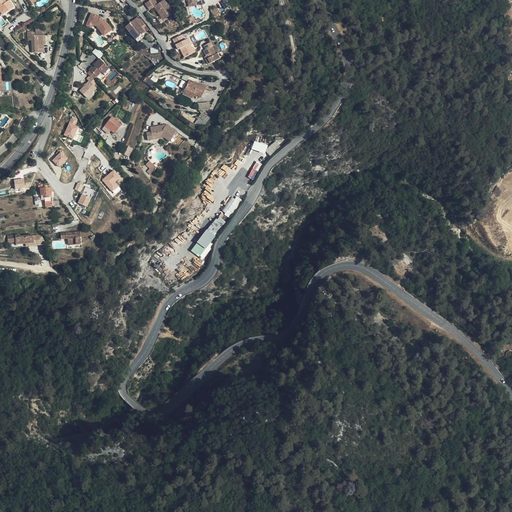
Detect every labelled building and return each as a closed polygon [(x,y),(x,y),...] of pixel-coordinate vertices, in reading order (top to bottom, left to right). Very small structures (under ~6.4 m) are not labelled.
[(7,2),(5,0),(0,0),(0,10),(3,14),(13,7),(9,0),(7,2)] [(156,0),(151,0),(146,4),(150,10),(155,7),(160,15),(163,19),(167,16),(168,18),(175,13),(166,0),(165,0),(159,4),(156,0)] [(122,15),(108,11),(107,12),(105,18),(121,22),(122,15)] [(99,16),(91,13),(88,21),(92,23),(96,24),(104,34),(111,29),(102,20),(103,19),(99,16)] [(144,25),(139,17),(130,22),(125,25),(134,39),(144,33),(140,27),(144,25)] [(31,35),(31,32),(27,32),(27,40),(31,40),(32,52),(38,52),(38,49),(43,49),(43,44),(43,35),(42,35),(36,35),(31,35)] [(183,40),(181,36),(173,39),(176,44),(183,40)] [(191,43),(189,38),(176,45),(178,50),(181,48),(182,50),(182,51),(185,57),(193,53),(191,49),(192,48),(190,44),(191,43)] [(213,46),(211,42),(204,46),(206,49),(204,51),(207,56),(208,58),(206,59),(209,64),(220,58),(217,53),(216,54),(212,47),(213,46)] [(100,58),(104,54),(97,47),(93,51),(100,58)] [(109,68),(100,59),(96,62),(97,63),(95,66),(93,67),(92,66),(89,70),(90,70),(88,73),(91,76),(88,79),(89,81),(80,91),(87,98),(96,88),(93,85),(96,82),(93,79),(96,76),(97,77),(101,81),(112,70),(109,68)] [(201,97),(206,86),(199,83),(198,84),(189,80),(185,89),(194,94),(201,97)] [(194,94),(185,89),(183,93),(192,98),(194,94)] [(210,102),(198,103),(199,110),(211,109),(210,102)] [(202,112),(196,121),(205,126),(211,117),(202,112)] [(116,119),(112,116),(110,120),(103,129),(108,133),(111,130),(115,133),(122,124),(117,120),(118,119),(117,118),(116,119)] [(110,120),(107,118),(98,129),(100,131),(101,131),(103,129),(110,120)] [(74,139),(80,126),(70,122),(64,135),(74,139)] [(147,139),(152,138),(152,135),(158,135),(161,134),(170,140),(176,146),(184,136),(177,130),(167,123),(167,124),(165,126),(162,124),(150,126),(151,131),(146,132),(147,139)] [(129,146),(125,154),(130,156),(134,148),(129,146)] [(62,151),(53,160),(60,167),(68,158),(62,151)] [(151,160),(147,164),(151,168),(148,171),(151,173),(157,167),(151,160)] [(116,181),(121,177),(114,170),(103,180),(113,191),(119,186),(116,181)] [(26,187),(25,179),(15,180),(16,188),(26,187)] [(79,182),(76,189),(81,192),(85,185),(79,182)] [(86,186),(83,193),(92,197),(95,189),(86,186)] [(51,192),(51,190),(51,187),(48,188),(45,188),(40,188),(40,191),(41,198),(44,198),(45,199),(45,206),(52,206),(52,201),(52,197),(51,192)] [(83,194),(79,202),(88,206),(92,198),(83,194)] [(233,195),(222,210),(226,213),(225,214),(230,217),(242,200),(233,195)] [(219,215),(191,251),(200,257),(227,221),(219,215)] [(80,231),(61,233),(62,239),(68,238),(69,245),(82,244),(80,231)] [(7,235),(8,243),(15,242),(15,244),(34,242),(33,234),(20,236),(20,234),(7,235)]
